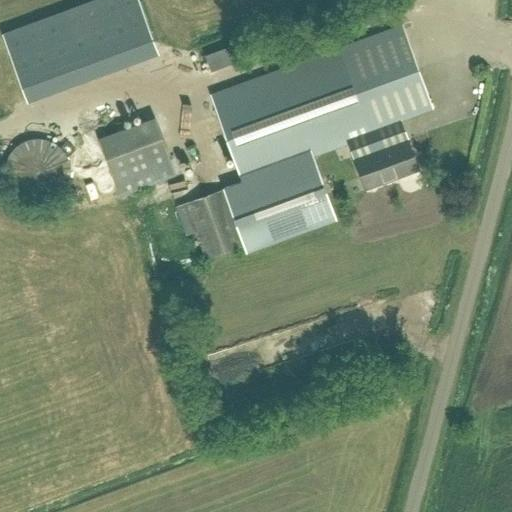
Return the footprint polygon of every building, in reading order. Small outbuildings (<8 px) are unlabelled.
[(244,245),(246,252),(335,220),(311,156),(352,142),(357,157),(353,158),(365,190),(419,170),(407,139),(374,151),(369,135),(370,135),(369,132),(431,109),(402,30),(412,27),(411,21),(211,95),(243,181),(225,189),(244,245)] [(168,65),(182,63),(180,49),(166,52),(168,65)] [(85,99),(64,103),(67,116),(87,112),(85,99)] [(177,176),(155,118),(98,139),(121,198),(177,176)] [(72,176),(72,173),(72,170),(72,167),(71,165),(70,162),(69,159),(68,157),(67,154),(65,152),(63,150),(61,148),(58,146),(56,144),(53,143),(51,142),(48,141),(45,141),(42,140),(39,140),(36,140),(34,141),(31,141),(28,142),(25,143),(23,144),(20,146),(18,148),(16,150),(14,152),(12,154),(11,157),(9,159),(8,162),(7,165),(7,167),(6,170),(6,173),(6,176),(7,179),(7,182),(8,184),(9,187),(11,190),(12,192),(14,194),(16,197),(18,199),(20,200),(23,202),(25,203),(28,204),(31,205),(34,206),(36,206),(39,206),(42,206),(45,206),(48,205),(51,204),(53,203),(56,202),(58,200),(61,199),(63,197),(65,194),(67,192),(68,190),(69,187),(71,184),(71,182),(72,179),(72,176)] [(244,245),(225,189),(177,206),(198,262),(244,245)] [(395,238),(361,249),(369,271),(403,260),(395,238)] [(349,255),(311,269),(319,292),(358,278),(349,255)] [(367,337),(388,330),(385,321),(364,328),(367,337)] [(236,411),(240,422),(271,411),(267,400),(236,411)]
